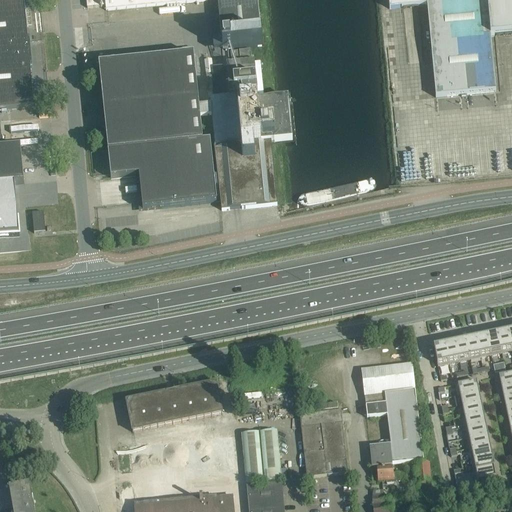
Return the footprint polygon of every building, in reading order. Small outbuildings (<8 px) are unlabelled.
[(19,0),(14,1),(0,1),(0,186),(15,185),(24,184),(21,149),(3,150),(0,123),(0,110),(24,108),(34,107),(30,68),(28,38),(24,0),(19,0)] [(84,0),(86,10),(106,8),(106,11),(207,1),(206,0),(218,0),(219,5),(218,5),(219,14),(222,41),(224,41),(225,50),(263,47),(262,36),(261,36),(257,0),(84,0)] [(511,0),(388,0),(390,9),(427,6),(436,97),(435,97),(435,98),(496,92),(490,36),(511,34),(511,0)] [(288,98),(282,98),(256,101),(256,95),(257,95),(254,63),(253,63),(251,50),(231,53),(232,64),(226,65),(229,97),(217,98),(216,91),(213,91),(211,75),(206,75),(208,91),(209,99),(210,99),(222,211),(277,206),(271,142),(293,140),(288,98)] [(193,56),(99,66),(111,179),(139,176),(143,211),(217,203),(210,142),(203,142),(201,123),(193,56)] [(15,185),(0,186),(0,238),(20,237),(15,185)] [(45,233),(44,213),(32,214),(34,234),(45,233)] [(511,351),(508,332),(497,334),(502,354),(511,352),(511,351)] [(497,334),(487,336),(491,357),(502,354),(497,334)] [(487,336),(476,338),(481,359),(491,357),(487,336)] [(476,338),(466,341),(470,361),(481,359),(476,338)] [(455,343),(459,363),(470,361),(466,341),(455,343)] [(445,345),(449,365),(459,363),(455,343),(445,345)] [(434,347),(438,368),(449,365),(445,345),(434,347)] [(302,365),(306,373),(320,366),(316,358),(302,365)] [(412,365),(362,371),(367,418),(387,416),(391,446),(383,446),(370,448),(372,468),(392,466),(392,465),(423,461),(412,366),(412,365)] [(511,374),(499,377),(501,388),(511,385),(511,374)] [(455,386),(458,397),(479,393),(477,381),(455,386)] [(126,402),(132,433),(222,414),(216,383),(175,392),(174,388),(166,389),(167,393),(126,402)] [(511,385),(501,388),(503,399),(511,396),(511,385)] [(479,393),(458,397),(460,397),(462,407),(481,403),(479,393)] [(511,396),(503,399),(505,409),(511,407),(511,396)] [(483,414),(481,403),(462,407),(464,417),(462,418),(483,414)] [(307,479),(327,476),(347,474),(340,411),(299,416),(307,479)] [(483,414),(462,418),(464,429),(486,424),(483,414)] [(486,424),(464,429),(466,439),(488,435),(486,424)] [(276,431),(260,433),(242,435),(248,485),(282,481),(276,431)] [(466,439),(469,450),(490,445),(488,435),(466,439)] [(490,445),(469,450),(471,460),(492,456),(490,445)] [(471,460),(473,471),(494,467),(492,456),(471,460)] [(428,463),(425,464),(415,465),(417,485),(420,511),(434,509),(439,508),(436,483),(431,483),(430,483),(428,463)] [(405,480),(405,473),(393,474),(393,467),(377,469),(378,482),(386,481),(386,484),(394,483),(394,481),(405,480)] [(494,467),(473,471),(475,482),(496,478),(493,467),(495,467),(494,467)] [(247,487),(248,511),(284,511),(282,484),(247,487)] [(33,511),(29,487),(8,490),(8,491),(10,491),(14,511),(33,511)] [(226,498),(135,506),(135,511),(233,511),(232,497),(226,498)] [(388,497),(372,499),(373,511),(392,511),(391,504),(389,504),(388,497)]
